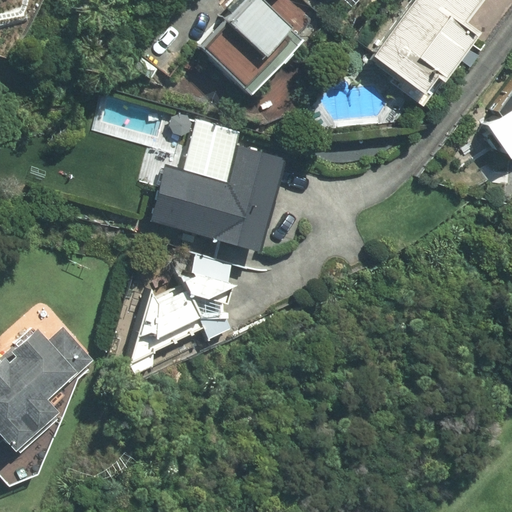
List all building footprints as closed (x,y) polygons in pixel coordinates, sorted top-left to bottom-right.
[(297,39),(259,0),(241,0),(198,43),(244,90),(297,39)] [(475,0),(410,0),(371,52),(396,71),(389,81),(418,103),(474,30),(460,19),(475,0)] [(511,82),(483,122),(503,154),(511,147),(511,82)] [(152,135),(154,136),(164,135),(167,134),(169,132),(170,131),(172,129),(173,126),(173,124),(174,122),(173,119),(173,117),(172,115),(171,113),(169,111),(168,109),(166,108),(163,107),(161,106),(159,106),(156,106),(154,107),(152,108),(150,109),(148,110),(146,112),(145,114),(144,116),(143,119),(143,121),(144,124),(144,126),(145,128),(146,130),(148,132),(150,134),(152,135)] [(255,248),(281,157),(232,143),(222,180),(163,163),(147,218),(255,248)] [(149,293),(145,284),(130,339),(192,310),(203,334),(225,325),(221,313),(220,298),(227,263),(193,253),(186,268),(174,273),(177,280),(149,293)] [(59,321),(44,334),(32,321),(0,349),(0,433),(7,441),(50,403),(44,397),(90,357),(59,321)]
